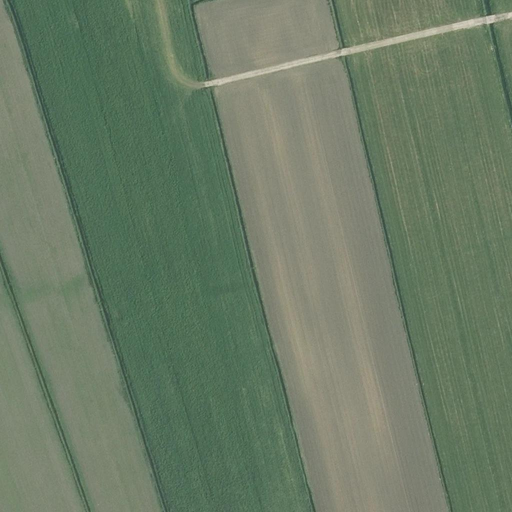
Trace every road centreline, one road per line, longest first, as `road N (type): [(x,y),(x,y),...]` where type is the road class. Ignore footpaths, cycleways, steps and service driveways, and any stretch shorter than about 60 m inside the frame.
road 1 (track): [(511,14),(197,88)]
road 2 (track): [(209,165),(197,88),(154,0)]
